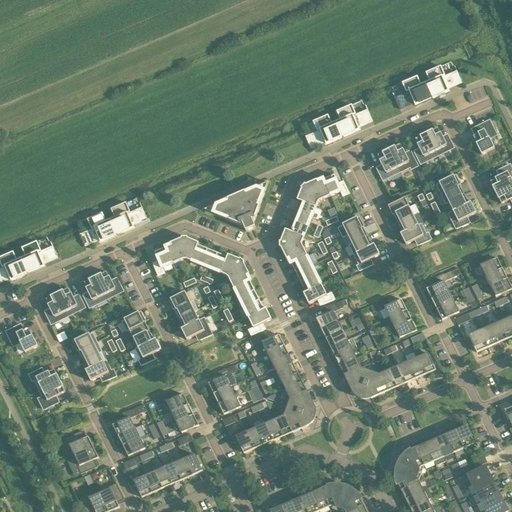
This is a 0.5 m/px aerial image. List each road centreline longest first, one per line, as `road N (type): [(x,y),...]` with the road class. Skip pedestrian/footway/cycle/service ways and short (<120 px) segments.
road 1 (residential): [(465,379),(443,333),(430,325),(350,155)]
road 2 (residential): [(233,481),(123,252)]
road 3 (residential): [(136,511),(32,301)]
road 4 (residential): [(250,249),(328,409),(341,416)]
road 5 (residential): [(341,416),(345,403),(267,242)]
road 6 (residential): [(511,260),(448,119)]
road 7 (residential): [(123,252),(182,226),(250,249)]
road 8 (residential): [(267,242),(296,176),(350,155)]
road 9 (residential): [(348,430),(465,379)]
